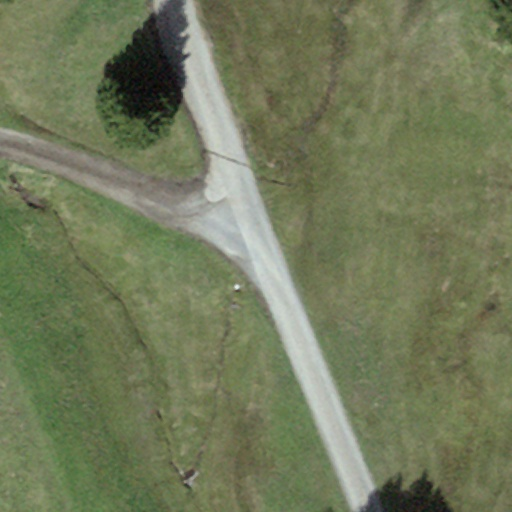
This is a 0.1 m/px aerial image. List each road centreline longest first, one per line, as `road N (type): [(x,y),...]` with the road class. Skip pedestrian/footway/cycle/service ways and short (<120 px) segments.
road 1 (unclassified): [(175,0),(356,511)]
road 2 (track): [(254,215),(200,216),(0,143)]
